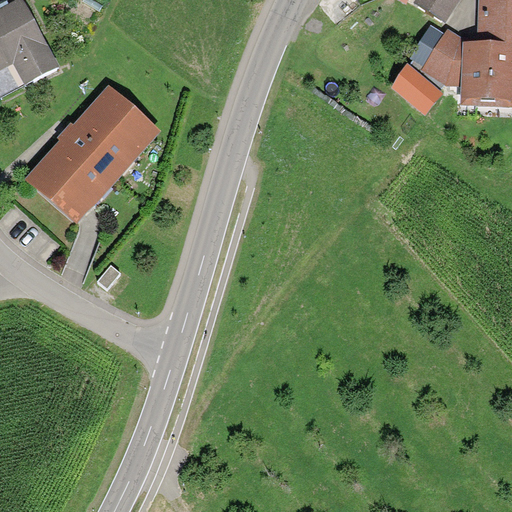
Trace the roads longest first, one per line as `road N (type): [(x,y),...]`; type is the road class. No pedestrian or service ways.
road 1 (secondary): [(294,0),(233,159),(176,356)]
road 2 (residential): [(176,356),(77,309),(0,256)]
road 3 (secondary): [(176,356),(115,511)]
